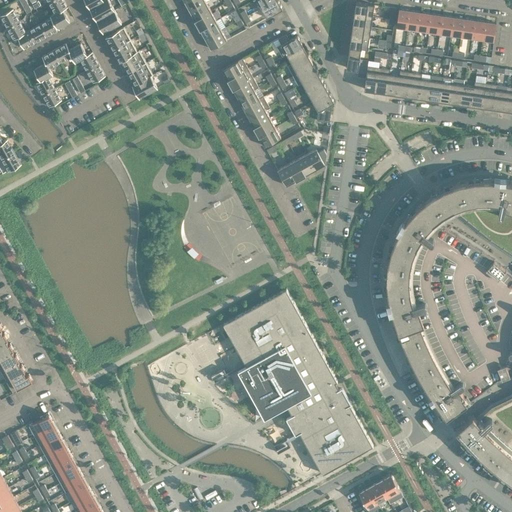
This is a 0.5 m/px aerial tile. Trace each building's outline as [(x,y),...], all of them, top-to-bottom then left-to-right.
[(51,0),(48,1),(55,13),(63,9),(67,7),(63,0),(51,0)] [(103,0),(90,7),(96,20),(114,10),(109,0),(103,0)] [(185,0),(184,1),(189,10),(206,1),(205,0),(185,0)] [(277,0),(274,0),(261,8),(266,18),(283,9),(277,0)] [(189,10),(195,19),(211,10),(206,1),(189,10)] [(356,2),(354,13),(372,16),(374,5),(356,2)] [(396,26),(407,28),(410,10),(399,8),(396,26)] [(1,15),(7,27),(19,20),(13,9),(1,15)] [(50,15),(51,17),(52,17),(57,27),(58,27),(69,20),(63,9),(55,13),(50,15)] [(114,10),(96,20),(103,32),(121,22),(114,10)] [(195,19),(200,29),(216,20),(211,10),(195,19)] [(407,28),(418,30),(421,11),(410,10),(407,28)] [(418,30),(429,31),(431,13),(421,11),(418,30)] [(354,13),(352,24),(371,27),(372,16),(354,13)] [(429,31),(439,33),(442,14),(431,13),(429,31)] [(439,33),(450,34),(453,16),(442,14),(439,33)] [(450,34),(461,36),(463,18),(453,16),(450,34)] [(52,17),(51,17),(40,23),(47,35),(59,29),(58,27),(57,27),(52,17)] [(461,36),(471,37),(474,19),(463,18),(461,36)] [(471,37),(482,39),(485,21),(474,19),(471,37)] [(14,39),(17,37),(17,36),(26,32),(25,32),(19,20),(7,27),(14,39)] [(200,29),(205,38),(221,29),(216,20),(200,29)] [(485,21),(482,39),(493,41),(496,22),(485,21)] [(40,23),(29,30),(35,42),(47,35),(40,23)] [(352,24),(351,35),(369,37),(371,27),(352,24)] [(106,36),(112,49),(130,39),(124,26),(106,36)] [(221,29),(205,38),(211,48),(227,39),(221,29)] [(17,36),(17,37),(24,48),(35,42),(29,30),(25,32),(26,32),(17,36)] [(277,46),(282,56),(302,45),(297,35),(289,39),(286,34),(278,38),(281,44),(277,46)] [(351,35),(349,46),(361,48),(368,49),(369,37),(351,35)] [(112,49),(119,61),(139,50),(139,49),(137,51),(130,39),(112,49)] [(81,42),(69,49),(72,55),(72,56),(75,62),(80,59),(88,54),(81,42)] [(66,43),(54,49),(61,62),(72,56),(72,55),(69,49),(66,43)] [(287,65),(308,54),(302,45),(282,56),(286,54),(291,63),(287,65)] [(361,48),(349,46),(346,67),(358,69),(361,48)] [(42,56),(45,62),(46,62),(49,68),(50,68),(61,62),(54,49),(42,56)] [(121,60),(128,72),(146,62),(139,50),(119,61),(121,60)] [(92,51),(88,54),(80,59),(86,70),(98,63),(92,51)] [(287,65),(293,75),(313,64),(308,54),(287,65)] [(222,69),(227,79),(248,68),(242,58),(222,69)] [(34,69),(40,80),(48,76),(53,74),(50,68),(49,68),(46,62),(45,62),(34,69)] [(132,85),(153,74),(146,62),(128,72),(134,84),(132,85)] [(105,75),(98,63),(86,70),(93,82),(105,75)] [(293,75),(298,84),(318,73),(313,64),(293,75)] [(364,88),(375,90),(379,67),(367,65),(364,88)] [(375,90),(386,92),(389,69),(379,67),(375,90)] [(227,79),(233,88),(253,77),(248,68),(227,79)] [(386,92),(397,93),(400,70),(399,75),(389,73),(390,69),(389,69),(386,92)] [(397,93),(407,95),(411,72),(400,70),(397,93)] [(407,95),(418,96),(421,73),(411,72),(407,95)] [(302,82),(307,91),(323,82),(318,73),(298,84),(298,85),(302,82)] [(418,96),(429,98),(431,80),(421,78),(422,73),(421,73),(418,96)] [(153,74),(132,85),(139,98),(157,88),(151,75),(153,74)] [(36,82),(43,94),(55,87),(48,76),(40,80),(36,82)] [(429,98),(439,99),(443,76),(442,81),(431,80),(429,98)] [(439,99),(450,101),(453,78),(443,76),(439,99)] [(233,88),(238,98),(258,86),(253,77),(233,88)] [(450,101),(461,103),(463,84),(453,83),(454,78),(453,78),(450,101)] [(461,103),(471,104),(475,81),(474,86),(463,84),(461,103)] [(471,104),(482,106),(486,83),(475,81),(471,104)] [(307,91),(312,101),(329,92),(323,82),(307,91)] [(482,106),(493,107),(496,84),(486,83),(482,106)] [(493,107),(504,109),(507,86),(506,90),(496,89),(497,84),(496,84),(493,107)] [(238,98),(243,107),(264,96),(263,96),(259,98),(254,89),(258,87),(258,86),(238,98)] [(55,87),(43,94),(49,106),(61,99),(55,87)] [(329,92),(312,101),(318,111),(334,102),(329,92)] [(243,107),(248,117),(269,105),(264,96),(243,107)] [(248,117),(254,126),(270,117),(265,108),(269,106),(269,105),(248,117)] [(254,126),(259,136),(275,127),(270,117),(254,126)] [(275,127),(259,136),(264,146),(281,137),(275,127)] [(378,131),(386,142),(392,138),(384,127),(378,131)] [(295,133),(286,138),(288,143),(298,137),(295,133)] [(0,157),(13,151),(6,138),(0,141),(0,157)] [(286,138),(276,144),(279,148),(288,143),(286,138)] [(279,148),(276,144),(271,147),(267,149),(269,153),(279,148)] [(316,147),(306,153),(315,169),(325,164),(327,153),(324,148),(318,151),(316,147)] [(13,151),(0,157),(0,169),(2,173),(20,163),(13,151)] [(306,153),(297,158),(306,174),(315,169),(306,153)] [(297,158),(287,163),(296,180),(306,174),(297,158)] [(296,180),(287,163),(277,169),(286,185),(296,180)] [(436,404),(437,405),(438,404),(446,416),(445,416),(446,418),(468,402),(471,399),(499,379),(511,374),(511,179),(511,180),(505,179),(491,177),(489,177),(489,178),(475,178),(475,177),(473,178),(460,181),(459,180),(458,181),(458,182),(445,187),(445,186),(443,187),(431,194),(430,194),(430,195),(419,204),(418,203),(417,204),(418,205),(408,215),(407,216),(404,221),(401,226),(397,233),(396,233),(395,235),(396,235),(391,248),(390,248),(390,249),(391,250),(388,263),(387,263),(387,265),(387,279),(386,279),(386,280),(388,295),(387,295),(388,296),(390,305),(392,310),(393,315),(393,317),(394,316),(398,330),(398,331),(399,331),(399,333),(400,333),(404,343),(404,345),(405,347),(405,346),(410,357),(410,359),(411,360),(414,366),(417,372),(417,373),(418,374),(425,386),(426,387),(431,395),(437,403),(436,404)] [(301,434),(323,473),(373,445),(350,403),(351,403),(342,386),(339,388),(335,381),(337,380),(286,288),(223,323),(245,362),(226,372),(223,368),(211,375),(215,382),(227,375),(238,369),(264,417),(273,413),(287,405),(292,414),(286,417),(295,433),(287,438),(286,438),(274,445),(278,452),(290,445),(288,441),(301,434)] [(0,355),(13,349),(10,342),(9,343),(6,339),(8,338),(0,342),(0,355)] [(0,355),(0,369),(0,370),(19,359),(16,353),(14,354),(12,350),(14,349),(13,349),(0,355)] [(0,370),(6,380),(25,370),(22,363),(20,364),(18,360),(19,359),(0,370)] [(25,370),(6,380),(13,393),(21,388),(20,386),(32,380),(29,373),(26,375),(24,371),(25,370)] [(458,426),(455,429),(456,430),(466,440),(467,441),(477,451),(478,452),(489,461),(488,462),(489,463),(490,462),(501,471),(500,472),(502,473),(502,472),(511,479),(511,395),(511,396),(508,398),(507,397),(507,398),(505,398),(505,399),(501,401),(497,403),(493,405),(492,405),(490,406),(491,406),(490,406),(490,407),(489,408),(486,411),(481,415),(480,416),(480,415),(479,416),(478,417),(477,418),(474,415),(473,413),(469,416),(458,426)] [(29,425),(34,435),(55,423),(54,423),(48,412),(40,416),(41,418),(29,425)] [(39,444),(60,433),(54,424),(55,423),(34,435),(38,433),(43,442),(39,444)] [(10,433),(17,444),(22,441),(16,430),(10,433)] [(39,444),(44,454),(66,442),(65,442),(60,433),(39,444)] [(2,438),(8,449),(14,446),(8,434),(2,438)] [(44,454),(50,463),(70,452),(65,443),(66,442),(44,454)] [(50,463),(55,473),(76,461),(75,461),(70,452),(50,463)] [(55,473),(60,482),(80,471),(75,462),(76,461),(55,473)] [(60,482),(65,492),(87,480),(86,480),(80,471),(60,482)] [(391,474),(378,481),(387,497),(386,497),(389,502),(403,495),(391,474)] [(0,478),(0,490),(8,486),(3,477),(0,478)] [(70,490),(75,499),(91,490),(86,480),(87,480),(65,492),(70,490)] [(378,481),(369,486),(377,502),(378,502),(386,497),(387,497),(378,481)] [(0,490),(0,502),(13,496),(8,486),(0,490)] [(378,502),(377,502),(369,486),(359,492),(370,511),(380,506),(378,502)] [(76,510),(97,499),(97,498),(96,499),(91,490),(75,499),(80,508),(76,510)] [(0,502),(0,509),(1,511),(5,511),(19,505),(13,496),(0,502)] [(76,510),(76,511),(95,511),(101,509),(96,499),(97,499),(76,510)]
